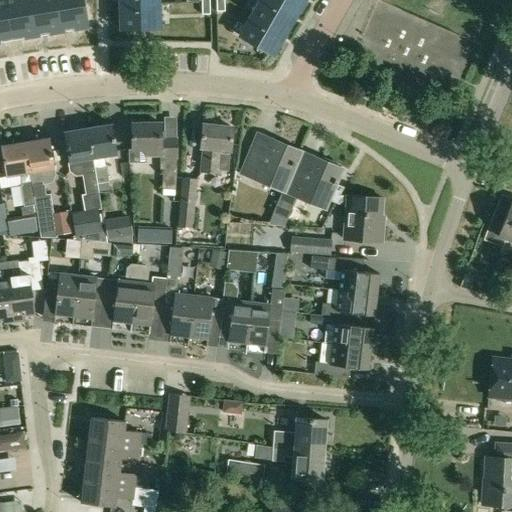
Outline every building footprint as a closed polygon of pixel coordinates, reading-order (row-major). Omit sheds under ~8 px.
[(5,0),(0,0),(0,41),(12,40),(5,0)] [(30,0),(5,0),(12,40),(37,36),(30,0)] [(56,0),(30,0),(37,36),(62,31),(56,0)] [(83,0),(56,0),(62,31),(88,27),(83,0)] [(224,0),(215,0),(216,11),(225,11),(224,0)] [(296,15),(270,0),(260,0),(251,16),(285,35),(296,15)] [(270,0),(296,15),(304,0),(270,0)] [(210,13),(210,1),(201,2),(202,14),(210,13)] [(160,27),(159,4),(120,5),(121,28),(160,27)] [(285,35),(251,16),(240,36),(273,55),(285,35)] [(409,107),(405,117),(415,120),(418,111),(409,107)] [(146,162),(146,154),(162,154),(163,124),(134,123),(133,149),(129,149),(129,162),(146,162)] [(107,166),(105,166),(103,156),(118,154),(113,124),(88,128),(99,193),(100,192),(99,182),(109,180),(107,166)] [(232,150),(234,128),(204,125),(202,147),(205,147),(202,172),(219,173),(219,170),(228,172),(231,150),(232,150)] [(65,132),(70,162),(72,171),(77,176),(84,174),(88,195),(99,193),(88,128),(65,132)] [(50,139),(27,143),(36,198),(46,195),(44,184),(53,183),(56,174),(55,168),(50,139)] [(282,192),(284,192),(293,170),(301,150),(275,139),(267,158),(248,150),(238,174),(282,192)] [(27,143),(3,147),(8,176),(30,173),(32,183),(20,185),(24,207),(36,205),(34,197),(36,198),(27,143)] [(326,210),(329,201),(339,205),(348,197),(341,192),(344,188),(336,184),(343,168),(315,156),(307,176),(293,170),(284,192),(282,192),(273,214),(287,220),(296,197),(326,210)] [(182,177),(177,227),(193,228),(197,179),(182,177)] [(504,239),(511,241),(511,199),(511,198),(501,194),(494,212),(493,211),(483,239),(501,246),(504,239)] [(385,241),(386,225),(382,225),(383,198),(349,196),(346,239),(385,241)] [(71,211),(75,237),(102,233),(98,207),(71,211)] [(58,237),(72,235),(68,215),(55,217),(58,237)] [(120,239),(132,237),(129,217),(105,221),(108,241),(120,239)] [(161,230),(138,229),(138,243),(160,244),(161,230)] [(330,255),(331,240),(291,237),(290,252),(330,255)] [(121,254),(132,255),(133,244),(112,242),(111,256),(121,257),(121,254)] [(180,260),(182,246),(170,245),(168,259),(180,260)] [(227,253),(213,250),(209,266),(223,270),(227,253)] [(257,252),(228,250),(226,269),(255,272),(257,252)] [(275,265),(286,267),(288,256),(276,254),(275,265)] [(339,290),(378,293),(380,272),(354,269),(355,258),(312,256),(311,267),(326,269),(325,278),(340,279),(339,290)] [(33,290),(44,288),(40,261),(29,262),(28,260),(18,262),(20,276),(9,277),(15,321),(24,320),(24,314),(36,313),(33,290)] [(9,277),(7,263),(0,263),(0,317),(3,317),(4,322),(15,321),(9,277)] [(56,313),(74,315),(79,275),(49,271),(47,288),(52,288),(51,297),(57,298),(56,313)] [(103,293),(106,294),(108,278),(79,275),(74,315),(94,317),(95,302),(102,302),(103,293)] [(114,320),(133,322),(137,282),(108,278),(106,294),(110,294),(109,304),(115,304),(114,320)] [(165,285),(163,302),(163,308),(167,309),(166,318),(172,318),(170,341),(188,344),(189,333),(193,295),(177,293),(179,279),(166,278),(165,285)] [(237,288),(233,282),(225,281),(223,298),(221,316),(225,316),(224,325),(231,325),(229,338),(248,340),(252,302),(236,300),(237,288)] [(159,301),(163,302),(165,285),(137,282),(133,322),(151,324),(153,309),(158,310),(159,301)] [(283,305),(282,305),(284,290),(272,288),(270,304),(252,302),(248,340),(267,343),(269,330),(275,331),(276,322),(281,323),(283,305)] [(337,311),(376,314),(378,293),(328,289),(326,304),(322,303),(321,314),(333,316),(334,306),(337,307),(337,311)] [(193,295),(189,333),(209,336),(211,323),(217,324),(218,316),(221,316),(223,298),(193,295)] [(325,343),(372,348),(374,327),(358,326),(358,323),(348,321),(347,325),(340,324),(341,318),(333,317),(333,316),(311,314),(310,323),(327,325),(325,343)] [(127,353),(126,331),(107,332),(108,354),(127,353)] [(336,366),(370,369),(372,348),(325,343),(324,343),(322,363),(314,363),(314,374),(335,377),(336,366)] [(493,358),(488,396),(511,398),(511,355),(511,360),(493,358)] [(22,382),(19,365),(9,366),(5,374),(6,384),(22,382)] [(186,432),(191,397),(170,395),(166,430),(186,432)] [(224,398),(223,411),(240,413),(242,400),(224,398)] [(0,413),(2,427),(20,424),(18,407),(0,409),(0,413)] [(20,415),(21,428),(37,426),(36,414),(20,415)] [(92,417),(90,438),(141,444),(142,431),(126,429),(127,421),(92,417)] [(275,431),(274,448),(325,452),(327,420),(297,418),(296,433),(275,431)] [(8,432),(10,448),(24,446),(22,430),(8,432)] [(90,438),(87,459),(122,463),(123,455),(139,457),(141,444),(90,438)] [(322,480),(323,470),(323,469),(327,469),(329,467),(330,455),(328,452),(325,452),(274,448),(273,461),(284,462),(284,454),(294,454),(292,478),(322,480)] [(511,458),(485,458),(483,505),(511,506),(511,458)] [(87,459),(85,480),(136,486),(137,473),(121,471),(122,463),(87,459)] [(265,465),(239,461),(228,460),(226,474),(262,479),(265,465)] [(141,500),(143,489),(136,488),(136,486),(85,480),(82,503),(116,507),(117,497),(141,500)] [(156,511),(159,489),(149,488),(146,511),(156,511)]
